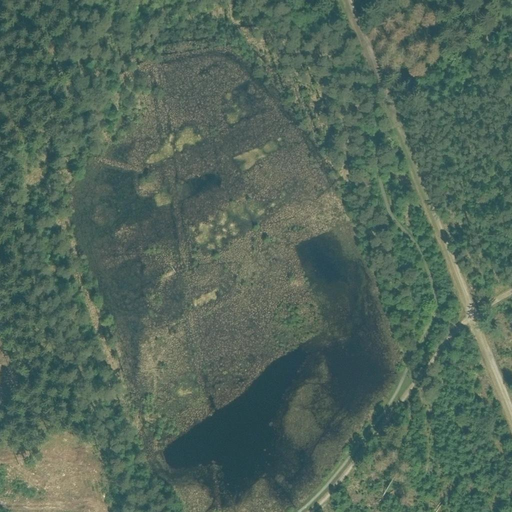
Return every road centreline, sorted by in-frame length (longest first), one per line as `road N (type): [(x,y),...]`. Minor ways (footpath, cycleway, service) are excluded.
road 1 (track): [(470,312),(346,0)]
road 2 (track): [(470,312),(314,511)]
